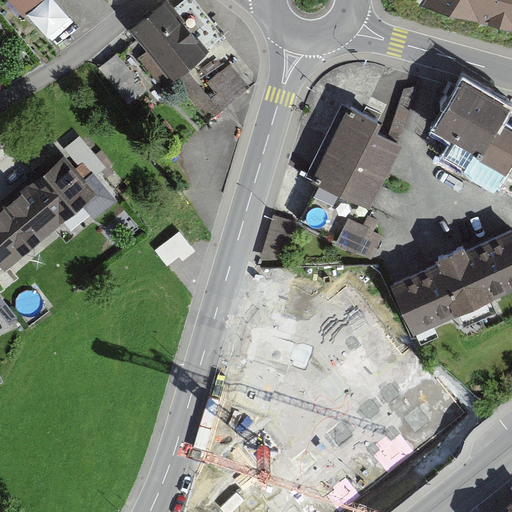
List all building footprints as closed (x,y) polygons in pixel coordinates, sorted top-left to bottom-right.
[(13,0),(28,16),(45,0),(13,0)] [(511,0),(433,0),(430,7),(492,25),(511,30),(511,0)] [(169,3),(132,29),(172,83),(208,56),(169,3)] [(190,93),(210,120),(253,89),(233,62),(190,93)] [(511,166),(511,131),(497,123),(506,108),(463,83),(437,129),(510,171),(511,166)] [(376,138),(382,124),(352,109),(316,184),(371,211),(379,194),(401,150),(376,138)] [(71,158),(0,216),(0,275),(100,193),(71,158)] [(364,226),(348,219),(335,247),(371,263),(383,238),(373,233),(379,222),(369,217),(364,226)] [(511,226),(390,285),(413,334),(511,287),(511,226)] [(306,446),(350,422),(326,379),(282,403),(306,446)] [(403,412),(348,448),(380,496),(435,459),(403,412)]
